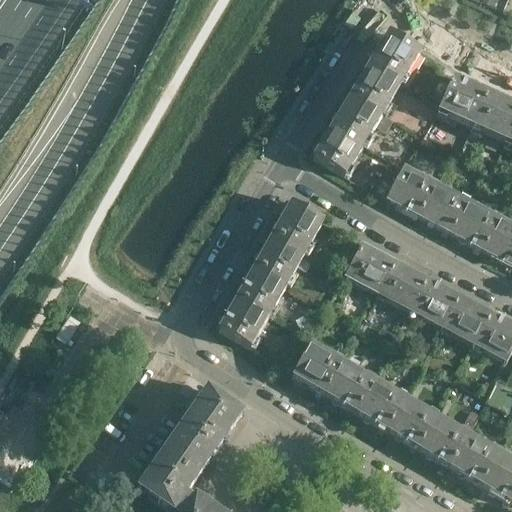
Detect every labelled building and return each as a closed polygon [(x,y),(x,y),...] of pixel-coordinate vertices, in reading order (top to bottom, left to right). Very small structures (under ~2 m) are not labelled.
[(498,0),(483,0),(482,3),(494,9),(498,0)] [(369,70),(369,71),(399,89),(418,58),(388,39),(370,69),(369,70)] [(350,101),(350,102),(380,120),(399,89),(369,71),(351,99),(350,101)] [(471,133),(486,98),(453,83),(440,113),(438,118),(471,133)] [(479,136),(504,147),(511,129),(511,109),(486,98),(471,133),(467,141),(476,145),(479,136)] [(332,132),(331,133),(361,152),(380,120),(350,102),(332,130),(332,132)] [(331,133),(311,165),(343,183),(361,152),(331,133)] [(457,162),(468,168),(472,161),(460,156),(457,162)] [(417,223),(418,224),(435,191),(402,174),(401,176),(385,206),(415,222),(417,223)] [(447,239),(450,240),(467,208),(435,191),(418,224),(447,239)] [(273,238),(272,240),(304,259),(323,227),(290,208),(273,238)] [(479,256),(481,257),(499,224),(467,208),(450,240),(479,256)] [(511,273),(511,231),(499,224),(481,257),(511,273)] [(255,270),(254,272),(286,291),(304,259),(272,240),(255,270)] [(343,285),(375,302),(394,267),(364,250),(362,249),(344,282),(343,285)] [(375,302),(407,320),(426,284),(394,267),(375,302)] [(237,301),(236,303),(268,322),(286,291),(254,272),(237,301)] [(320,288),(332,295),(340,282),(328,275),(320,288)] [(407,320),(439,337),(458,302),(426,284),(407,320)] [(439,337),(471,354),(490,319),(458,302),(439,337)] [(268,322),(236,303),(217,336),(250,354),(268,322)] [(511,331),(490,319),(471,354),(504,372),(511,356),(511,331)] [(359,335),(350,330),(345,340),(355,345),(360,336),(359,335)] [(380,332),(376,341),(391,350),(396,340),(380,332)] [(68,348),(52,367),(79,390),(95,371),(68,348)] [(416,349),(411,360),(422,365),(427,354),(416,349)] [(319,400),(323,402),(342,369),(310,351),(291,383),(293,385),(319,400)] [(324,402),(354,420),(373,387),(342,369),(323,402),(324,402)] [(511,374),(504,389),(496,386),(493,391),(488,402),(486,404),(484,408),(486,409),(511,420),(511,374)] [(385,438),(386,438),(405,405),(373,387),(354,420),(356,421),(385,438)] [(485,387),(480,398),(488,402),(493,391),(485,387)] [(205,396),(182,430),(218,454),(241,420),(239,419),(205,396)] [(415,455),(417,456),(436,424),(405,405),(386,438),(387,439),(415,455)] [(470,415),(464,426),(471,430),(477,418),(470,415)] [(447,473),(449,474),(467,442),(436,424),(417,456),(418,457),(447,473)] [(182,430),(160,462),(195,487),(218,454),(182,430)] [(476,490),(480,492),(499,460),(467,442),(449,474),(450,475),(476,490)] [(511,467),(499,460),(480,492),(482,494),(510,510),(511,511),(511,510),(511,467)] [(189,511),(195,504),(187,498),(195,487),(160,462),(137,495),(161,511),(189,511)]
